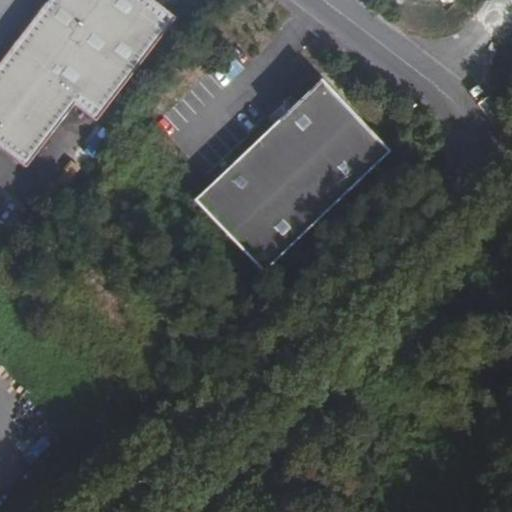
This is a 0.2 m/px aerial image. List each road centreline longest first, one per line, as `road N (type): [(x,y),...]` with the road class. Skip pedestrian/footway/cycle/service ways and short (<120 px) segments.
road 1 (tertiary): [(505,129),(92,511)]
road 2 (tertiary): [(505,129),(324,0)]
